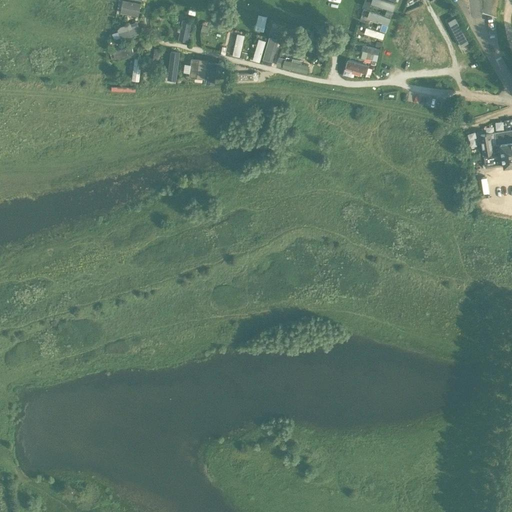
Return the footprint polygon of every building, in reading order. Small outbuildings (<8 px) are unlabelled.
[(142,13),(143,0),(142,0),(125,0),(124,11),(142,13)] [(366,0),(361,13),(389,24),(398,0),(366,0)] [(360,22),(380,29),(383,23),(362,15),(360,22)] [(241,16),(238,26),(247,28),(249,19),(241,16)] [(183,17),(181,38),(191,39),(193,18),(183,17)] [(416,17),(406,22),(414,39),(425,34),(416,17)] [(384,39),(389,24),(383,22),(381,30),(361,23),(358,30),(384,39)] [(233,53),(240,55),(246,33),(239,31),(233,53)] [(264,57),(274,61),(281,37),(271,34),(264,57)] [(258,36),(254,59),(262,61),(266,37),(258,36)] [(380,49),(362,44),(361,49),(362,50),(361,56),(373,59),(372,63),(375,64),(376,60),(377,60),(380,49)] [(133,45),(118,50),(119,56),(135,52),(133,45)] [(303,61),(304,60),(280,54),(278,64),(310,72),(312,63),(303,61)] [(133,79),(141,79),(142,56),(134,56),(133,79)] [(205,78),(207,59),(192,57),(189,76),(205,78)] [(354,71),(369,73),(370,62),(347,58),(345,74),(353,76),(354,71)] [(254,79),(255,80),(257,80),(259,79),(259,73),(257,71),(255,71),(254,73),(239,73),(238,72),(236,72),(234,73),(234,79),(236,81),(238,81),(240,79),(254,79)] [(511,129),(480,134),(486,167),(503,164),(503,166),(511,164),(511,129)]
